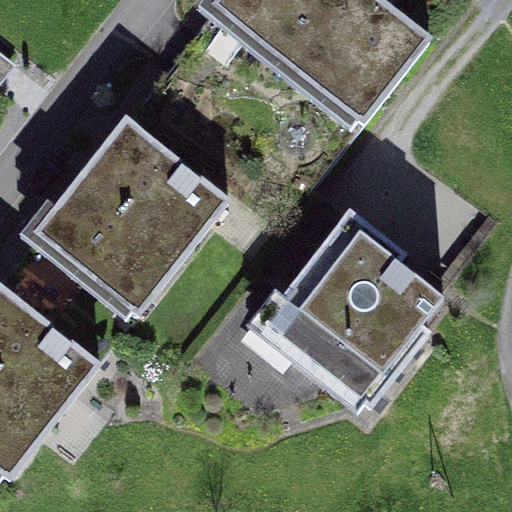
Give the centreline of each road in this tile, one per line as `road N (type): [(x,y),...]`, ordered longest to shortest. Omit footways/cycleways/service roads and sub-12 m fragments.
road 1 (residential): [(147,0),(0,184)]
road 2 (track): [(363,189),(511,6)]
